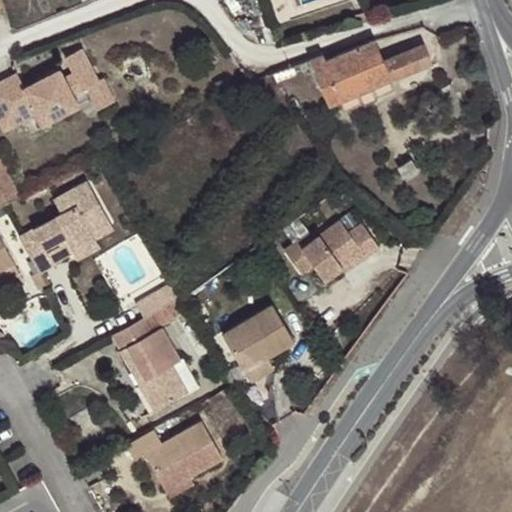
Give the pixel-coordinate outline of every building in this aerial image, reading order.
[(402,48),(421,43),(418,30),(399,35),(402,48)] [(390,80),(382,62),(373,39),(326,59),(324,53),(311,59),(329,105),(342,99),(346,108),(361,101),(364,103),(375,99),(376,95),(393,88),(390,80)] [(424,43),(388,59),(395,79),(433,64),(424,43)] [(53,86),(48,76),(26,87),(19,75),(0,84),(0,119),(5,129),(39,112),(45,124),(81,105),(75,94),(89,86),(99,81),(82,49),(65,57),(75,74),(67,78),(53,86)] [(388,59),(382,62),(390,80),(395,79),(388,59)] [(62,69),(48,76),(53,86),(67,78),(62,69)] [(446,71),(435,76),(453,122),(465,117),(446,71)] [(99,81),(89,86),(101,110),(117,102),(104,78),(99,81)] [(21,195),(0,153),(0,206),(2,205),(21,195)] [(412,159),(399,168),(404,177),(418,169),(412,159)] [(62,213),(20,236),(39,271),(40,272),(55,265),(53,262),(45,248),(66,238),(73,251),(96,239),(89,225),(107,215),(87,179),(53,198),(62,213)] [(114,229),(107,215),(89,225),(96,239),(114,229)] [(340,218),(313,238),(301,247),(313,264),(325,281),(342,268),(363,254),(366,259),(380,248),(363,222),(349,232),(340,218)] [(301,247),(313,238),(309,231),(284,250),(300,274),(313,264),(301,247)] [(0,272),(15,265),(0,237),(0,272)] [(45,248),(53,262),(73,251),(66,238),(45,248)] [(96,239),(73,251),(78,261),(101,247),(96,239)] [(347,273),(366,259),(363,254),(342,268),(347,273)] [(41,290),(48,285),(40,272),(39,271),(31,275),(41,290)] [(180,298),(170,282),(136,302),(145,318),(180,298)] [(162,326),(188,312),(180,298),(145,318),(112,335),(153,411),(189,392),(189,390),(174,363),(182,359),(162,326)] [(222,332),(246,372),(268,358),(295,342),(272,303),(222,332)] [(174,363),(189,390),(199,384),(184,358),(182,359),(174,363)] [(268,358),(246,372),(251,381),(275,367),(268,358)] [(154,427),(126,442),(135,457),(145,450),(167,490),(191,476),(224,458),(202,419),(162,441),(154,427)] [(191,476),(167,490),(171,498),(195,484),(191,476)]
